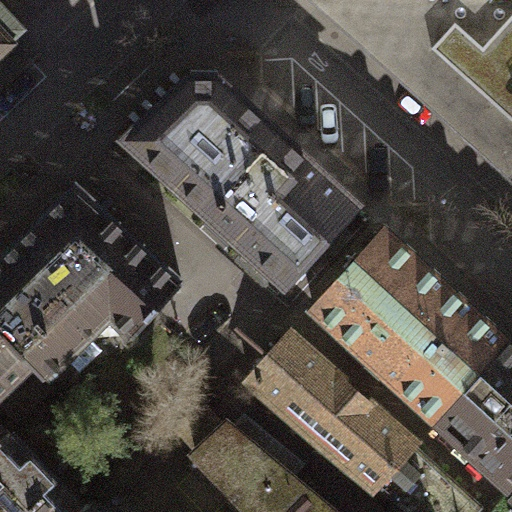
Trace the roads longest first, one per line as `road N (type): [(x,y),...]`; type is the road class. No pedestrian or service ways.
road 1 (residential): [(241,0),(463,194),(462,243),(511,288)]
road 2 (residential): [(147,0),(0,141)]
